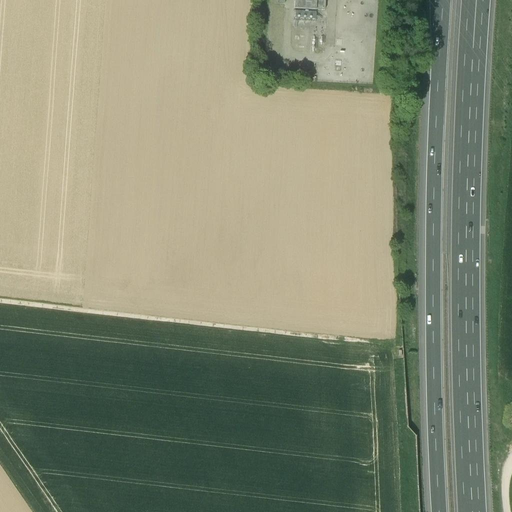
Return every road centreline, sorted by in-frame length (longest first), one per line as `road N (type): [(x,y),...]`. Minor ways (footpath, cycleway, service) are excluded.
road 1 (motorway): [(471,511),(465,333),(477,0)]
road 2 (motorway): [(443,0),(433,217),(439,511)]
road 3 (track): [(0,300),(385,342)]
